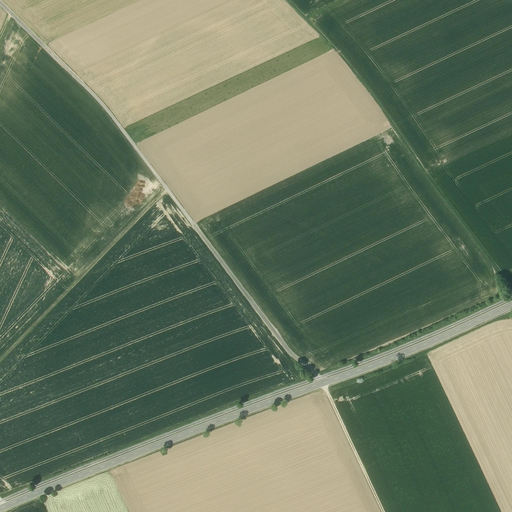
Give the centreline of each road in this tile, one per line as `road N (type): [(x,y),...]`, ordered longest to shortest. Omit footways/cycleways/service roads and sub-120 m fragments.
road 1 (track): [(0,4),(100,102),(291,354),(318,376),(382,511)]
road 2 (secondary): [(0,509),(511,304)]
road 3 (track): [(284,0),(366,91),(511,289)]
road 4 (track): [(0,361),(169,193)]
